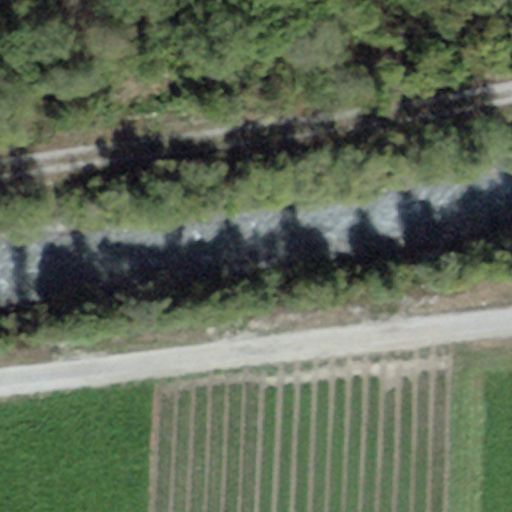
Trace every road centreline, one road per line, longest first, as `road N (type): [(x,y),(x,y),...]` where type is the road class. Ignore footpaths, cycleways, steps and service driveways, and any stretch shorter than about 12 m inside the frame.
road 1 (track): [(0,169),(161,154),(511,96)]
road 2 (track): [(0,382),(511,318)]
